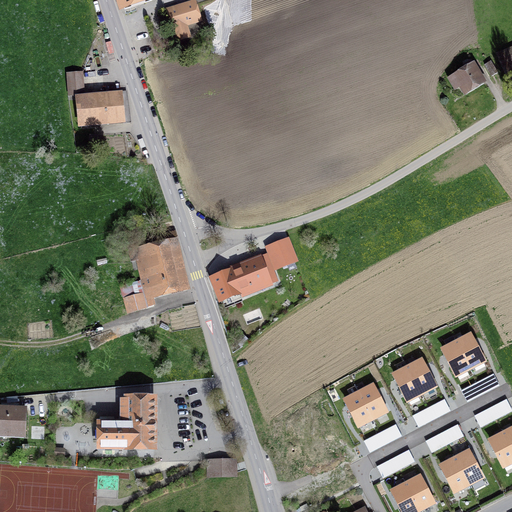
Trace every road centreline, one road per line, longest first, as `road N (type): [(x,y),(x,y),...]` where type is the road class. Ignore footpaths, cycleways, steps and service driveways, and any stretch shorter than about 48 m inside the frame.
road 1 (unclassified): [(237,237),(343,204),(511,106)]
road 2 (tertiary): [(194,262),(272,511)]
road 3 (tertiary): [(107,0),(180,218)]
road 4 (residential): [(508,389),(358,468),(381,511)]
